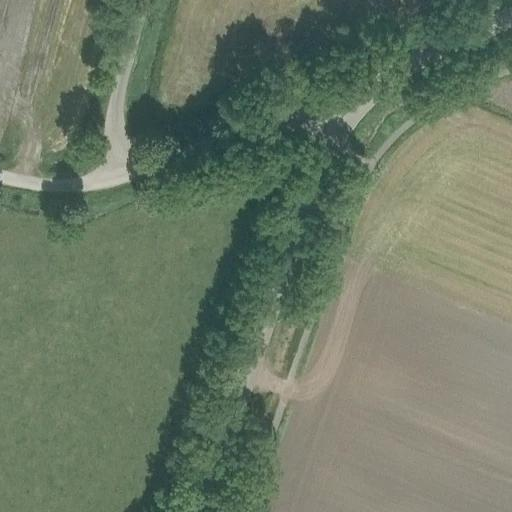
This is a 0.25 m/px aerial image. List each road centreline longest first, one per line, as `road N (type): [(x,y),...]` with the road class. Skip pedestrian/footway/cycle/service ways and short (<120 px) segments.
road 1 (secondary): [(201,511),(291,247),(341,132)]
road 2 (unclassified): [(341,132),(310,120),(269,125),(126,173)]
road 3 (secondary): [(341,132),(403,71),(511,19)]
road 4 (unclassified): [(126,173),(116,93),(140,0)]
road 5 (unclassified): [(126,173),(66,185),(0,174)]
